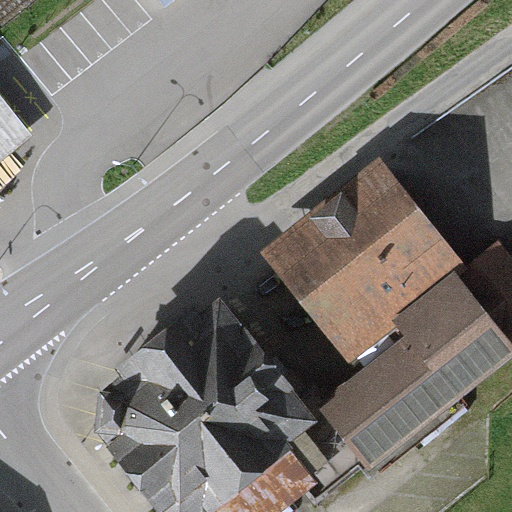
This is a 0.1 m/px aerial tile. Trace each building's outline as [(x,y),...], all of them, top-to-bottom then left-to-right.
[(0,158),(16,145),(0,124),(0,158)] [(381,178),(283,255),(342,330),(441,253),(381,178)] [(511,262),(498,245),(459,276),(511,344),(511,262)] [(510,350),(456,281),(405,322),(418,337),(330,406),(333,409),(370,456),(372,459),(510,350)] [(113,426),(180,511),(181,511),(207,492),(222,511),(268,511),(306,483),(318,497),(370,456),(333,409),(330,406),(316,388),(292,406),(261,367),(272,358),(255,337),(244,345),(220,314),(200,330),(195,325),(137,371),(142,377),(116,397),(113,426)]
